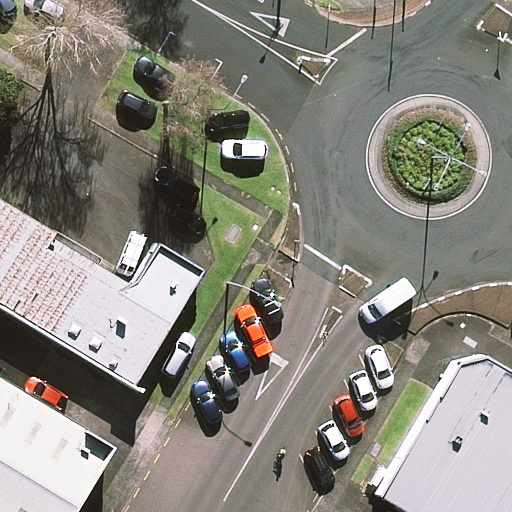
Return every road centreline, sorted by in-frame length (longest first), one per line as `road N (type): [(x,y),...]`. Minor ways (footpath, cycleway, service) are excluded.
road 1 (unclassified): [(218,511),(379,240)]
road 2 (unclassified): [(191,0),(357,98)]
road 3 (unclassified): [(379,240),(356,218),(339,183),(337,144),(357,98)]
road 4 (unclassified): [(511,220),(461,255),(422,257),(379,240)]
road 5 (unclassified): [(357,98),(411,62),(450,60),(487,73)]
